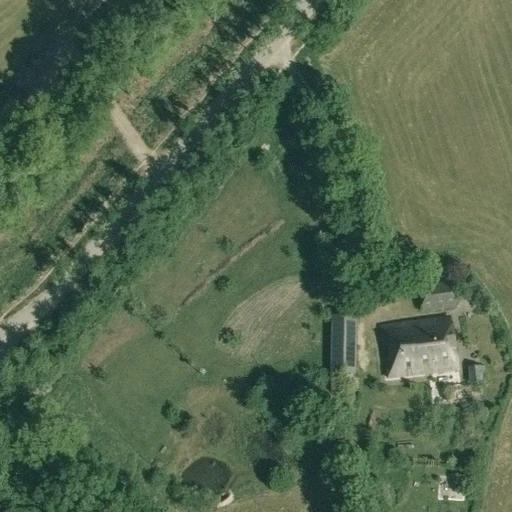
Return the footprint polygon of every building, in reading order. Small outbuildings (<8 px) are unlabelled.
[(421,312),(458,309),(455,282),(418,287),(421,312)] [(331,318),(331,369),(355,369),(355,318),(331,318)] [(458,368),(452,322),(383,330),(388,377),(458,368)] [(468,371),(470,385),(485,383),(483,367),(468,371)] [(354,377),(331,377),(331,417),(353,418),(354,377)] [(474,503),(473,481),(450,482),(451,504),(474,503)]
